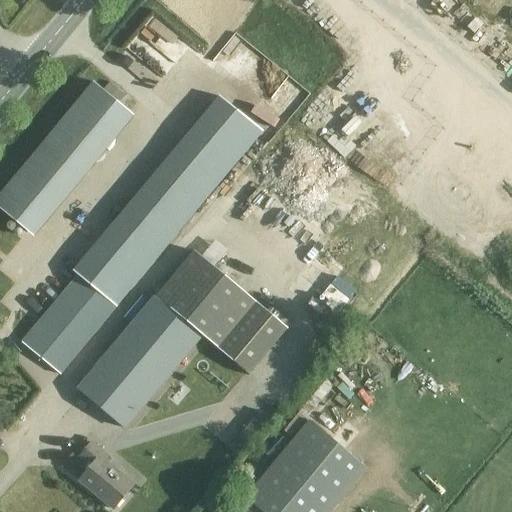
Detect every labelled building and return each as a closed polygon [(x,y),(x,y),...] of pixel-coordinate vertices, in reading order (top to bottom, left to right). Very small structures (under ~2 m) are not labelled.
[(0,195),(0,209),(8,217),(33,237),(133,116),(93,83),(0,195)] [(85,270),(122,301),(263,132),(226,101),(85,270)] [(192,251),(83,382),(77,390),(123,428),(129,420),(201,333),(248,372),(285,327),(192,251)] [(85,270),(23,345),(60,375),(122,301),(85,270)] [(261,411),(234,442),(244,450),(270,419),(261,411)] [(214,511),(334,511),(367,471),(308,421),(274,461),(240,503),(237,500),(250,484),(245,480),(243,478),(214,511)] [(112,511),(134,485),(106,461),(109,457),(91,442),(79,457),(91,468),(79,482),(112,511)] [(228,449),(216,462),(224,469),(235,456),(228,449)] [(151,458),(140,470),(149,477),(159,465),(151,458)]
